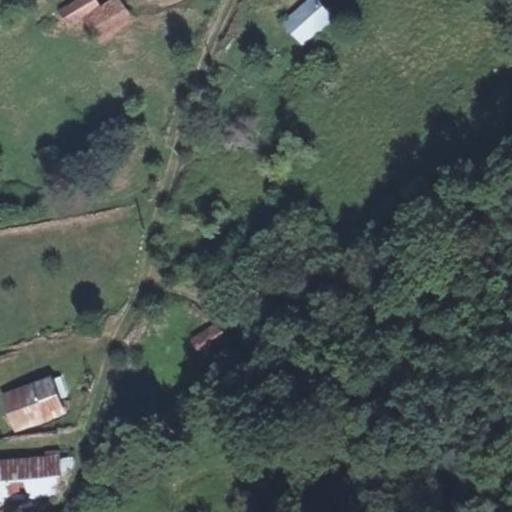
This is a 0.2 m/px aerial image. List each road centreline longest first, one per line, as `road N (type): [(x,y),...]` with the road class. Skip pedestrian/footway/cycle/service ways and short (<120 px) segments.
road 1 (track): [(229,0),(173,141),(149,271)]
road 2 (track): [(149,271),(100,385),(74,491)]
